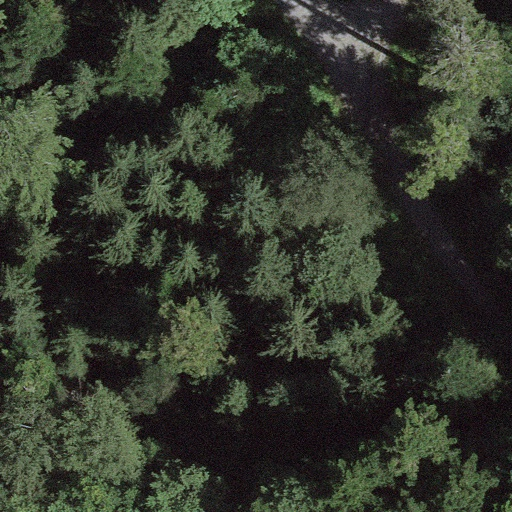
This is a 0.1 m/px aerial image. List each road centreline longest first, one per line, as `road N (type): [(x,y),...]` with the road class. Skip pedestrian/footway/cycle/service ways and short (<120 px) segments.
road 1 (track): [(279,0),(511,333)]
road 2 (track): [(297,25),(450,0)]
